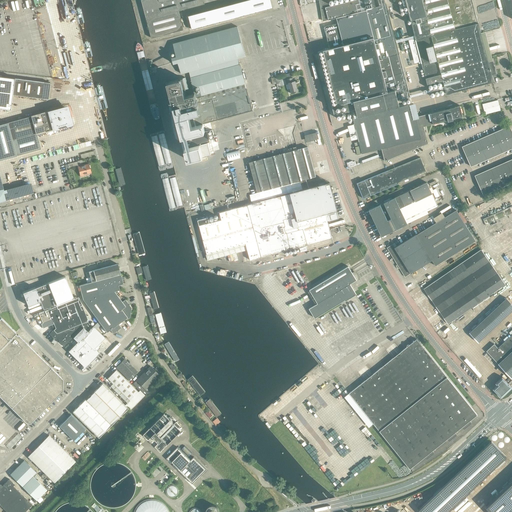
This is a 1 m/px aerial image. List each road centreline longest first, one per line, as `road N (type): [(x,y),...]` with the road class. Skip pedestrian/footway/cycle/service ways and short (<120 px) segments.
road 1 (unclassified): [(289,0),(328,143),(365,235)]
road 2 (primary): [(300,511),(430,475),(499,415)]
road 3 (unclassified): [(499,415),(414,318),(365,235)]
road 4 (unclassified): [(191,218),(205,264),(258,269),(365,235)]
road 5 (unclassified): [(267,481),(227,444),(155,341),(138,329)]
road 6 (unclassified): [(138,329),(141,302),(97,144)]
road 7 (unclassified): [(83,384),(22,321),(0,249)]
road 8 (unknown): [(214,469),(185,443),(164,454),(149,443),(134,460),(151,486)]
